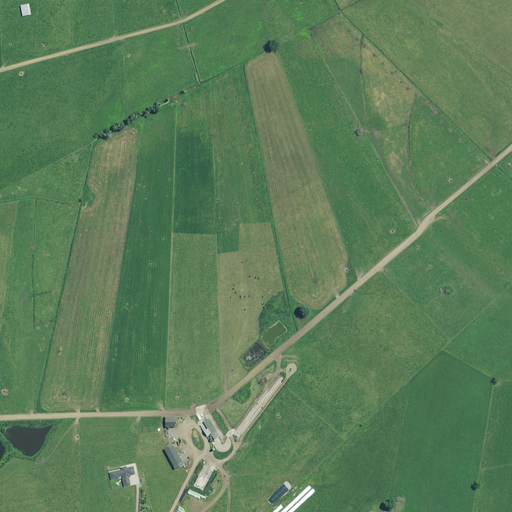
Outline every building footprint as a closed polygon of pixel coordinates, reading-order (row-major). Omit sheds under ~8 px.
[(29,3),(20,5),(22,16),(31,14),(29,3)] [(208,415),(202,419),(199,421),(201,424),(200,425),(207,437),(209,436),(211,439),(213,437),(215,440),(220,437),(208,415)] [(175,427),(175,417),(165,417),(165,427),(175,427)] [(184,464),(174,445),(164,449),(175,469),(184,464)] [(135,474),(133,466),(127,468),(126,467),(121,468),(121,470),(109,473),(111,480),(122,477),(124,487),(131,485),(129,478),(131,477),(131,475),(135,474)]
